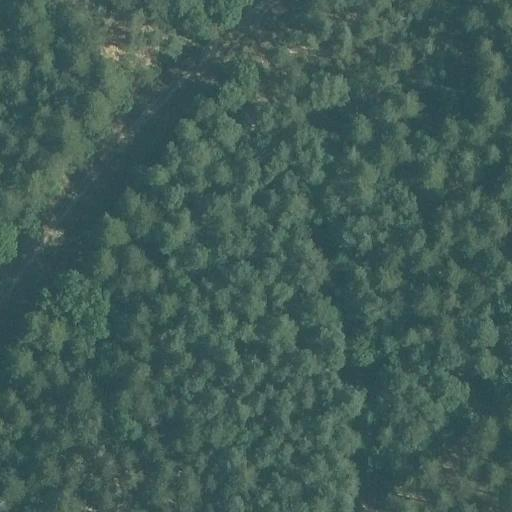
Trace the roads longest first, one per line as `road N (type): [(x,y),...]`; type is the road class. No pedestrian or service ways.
road 1 (track): [(378,511),(335,293),(349,274),(369,269),(511,165)]
road 2 (track): [(260,0),(123,139),(0,294)]
road 3 (track): [(335,293),(242,18)]
